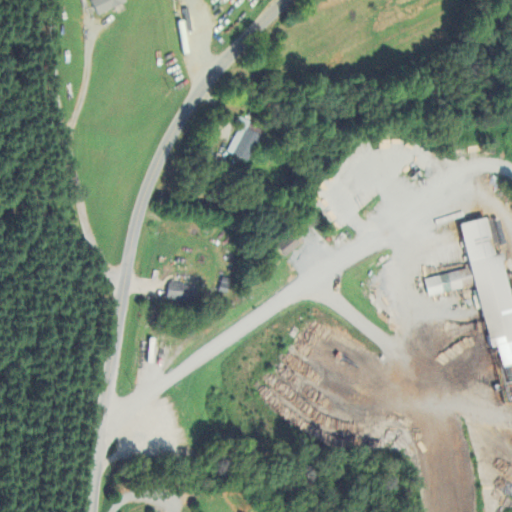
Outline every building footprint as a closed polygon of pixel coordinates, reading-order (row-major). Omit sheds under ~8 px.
[(91,0),(88,2),(95,18),(124,5),(122,0),(91,0)] [(227,154),(247,164),(262,131),(238,120),(235,127),(238,129),(227,154)] [(340,233),(363,210),(359,211),(364,205),(351,207),(358,200),(353,195),(352,188),(338,190),(342,186),(347,185),(344,165),(336,174),(337,180),(334,180),(336,190),(339,193),(340,198),(348,206),(340,208),(333,215),(335,227),(340,233)] [(472,289),(485,349),(491,348),(495,369),(511,365),(511,321),(499,256),(489,258),(482,220),(456,226),(465,272),(423,280),(426,298),(472,289)] [(301,243),(290,233),(274,250),(285,260),(301,243)] [(164,300),(185,305),(189,288),(168,283),(164,300)]
